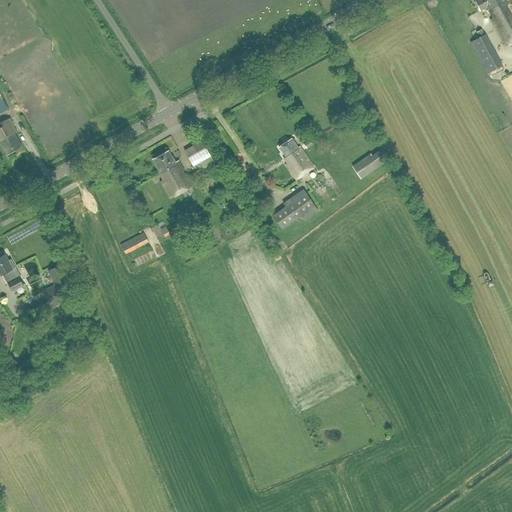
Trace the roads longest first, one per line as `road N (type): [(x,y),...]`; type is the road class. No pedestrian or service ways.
road 1 (secondary): [(168,113),(373,0)]
road 2 (secondary): [(0,206),(168,113)]
road 3 (unclassified): [(168,113),(95,0)]
